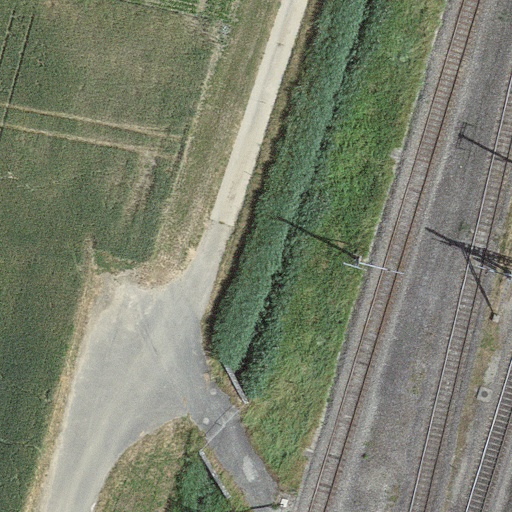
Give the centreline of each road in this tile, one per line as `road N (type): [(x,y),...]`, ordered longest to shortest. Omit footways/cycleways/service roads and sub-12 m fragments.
road 1 (track): [(70,511),(98,444),(208,261),(295,0)]
road 2 (track): [(159,343),(257,473)]
